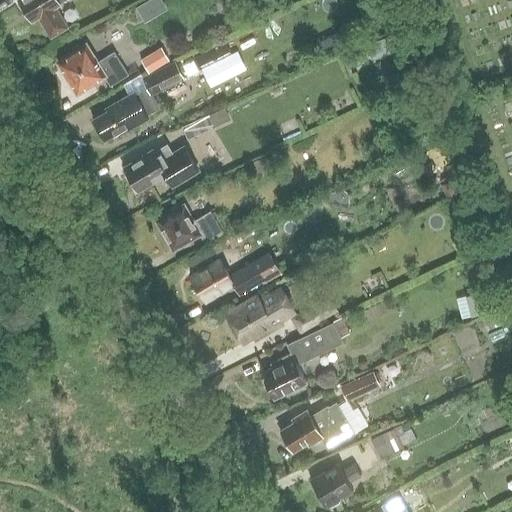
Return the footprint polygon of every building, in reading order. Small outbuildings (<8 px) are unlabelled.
[(59,3),(63,0),(19,0),(32,20),(38,17),(50,37),(67,27),(55,7),(60,4),(59,3)] [(413,43),(407,29),(366,45),(372,60),(413,43)] [(111,86),(129,75),(114,52),(98,61),(94,53),(92,55),(86,45),(58,62),(60,65),(60,68),(63,74),(66,75),(70,82),(70,85),(73,89),(75,90),(77,93),(92,83),(93,85),(105,77),(111,86)] [(141,58),(149,72),(168,61),(160,47),(141,58)] [(107,111),(92,119),(104,139),(118,131),(120,134),(148,120),(146,116),(159,108),(152,94),(183,78),(175,62),(143,79),(145,84),(147,88),(134,95),(133,93),(128,95),(105,108),(107,111)] [(188,139),(213,128),(206,112),(181,123),(188,139)] [(183,145),(171,152),(167,144),(153,152),(153,151),(124,169),(138,191),(164,176),(172,189),(200,172),(183,145)] [(271,154),(251,163),(255,173),(275,164),(271,154)] [(463,178),(441,185),(445,198),(467,190),(463,178)] [(204,243),(222,233),(210,212),(192,222),(183,206),(157,221),(173,249),(199,234),(204,243)] [(240,295),(262,282),(264,285),(281,274),(269,254),(230,277),(221,261),(192,278),(194,281),(194,284),(197,290),(200,291),(203,297),(219,288),(220,291),(233,283),(240,295)] [(256,341),(286,323),(284,319),(296,312),(279,285),(258,298),(255,294),(225,313),(243,342),(253,336),(256,341)] [(482,290),(466,294),(471,315),(488,310),(482,290)] [(338,312),(336,309),(327,294),(289,317),(299,335),(338,312)] [(491,328),(507,321),(502,310),(486,318),(491,328)] [(332,323),(320,329),(287,345),(291,354),(276,361),(278,365),(261,373),(273,398),(305,383),(297,365),(330,349),(342,343),(332,323)] [(379,385),(372,371),(340,386),(347,401),(379,385)] [(336,402),(327,407),(310,417),(306,411),(292,419),(294,422),(280,430),(293,451),(307,443),(308,446),(320,439),(327,451),(355,434),(336,402)] [(403,432),(400,426),(371,440),(380,459),(404,448),(402,444),(415,438),(410,428),(403,432)] [(349,483),(360,475),(354,464),(342,472),(338,464),(310,481),(326,506),(353,490),(349,483)] [(376,511),(375,510),(371,511),(408,511),(400,496),(382,506),(385,511),(376,511)]
